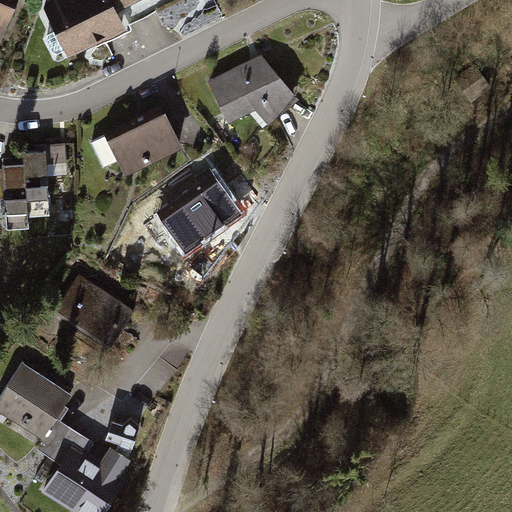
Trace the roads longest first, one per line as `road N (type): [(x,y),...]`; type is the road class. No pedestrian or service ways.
road 1 (track): [(171,511),(279,445),(442,156),(511,106)]
road 2 (residential): [(153,511),(209,347),(346,78),(358,35)]
road 3 (residential): [(300,0),(71,107),(0,110)]
